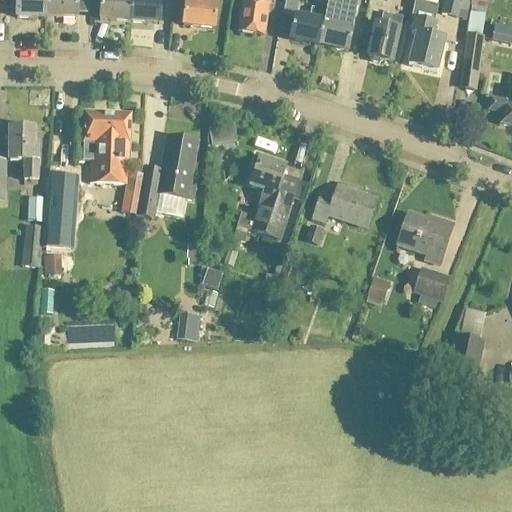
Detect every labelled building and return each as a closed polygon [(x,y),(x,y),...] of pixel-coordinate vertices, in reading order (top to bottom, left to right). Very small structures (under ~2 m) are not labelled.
[(47,0),(15,0),(16,18),(47,18),(47,0)] [(47,0),(47,18),(78,18),(78,0),(47,0)] [(101,0),(100,21),(130,23),(131,0),(101,0)] [(161,1),(142,0),(131,0),(130,23),(160,25),(161,1)] [(185,0),(182,26),(214,31),(217,0),(185,0)] [(270,0),(258,0),(258,6),(242,4),(238,33),(263,37),(267,8),(270,8),(270,0)] [(295,19),(290,42),(318,47),(328,0),(317,0),(315,11),(311,10),(309,22),(295,19)] [(328,0),(318,47),(348,53),(352,30),(357,6),(339,2),(339,0),(328,0)] [(464,20),(468,0),(443,0),(441,15),(464,20)] [(416,36),(409,67),(437,74),(445,41),(432,38),(435,24),(434,24),(438,7),(415,2),(411,21),(414,22),(411,35),(416,36)] [(380,25),(375,24),(368,59),(370,63),(379,65),(382,62),(392,64),(402,20),(382,16),(380,25)] [(479,69),(483,39),(466,37),(462,66),(479,69)] [(491,100),(488,113),(504,116),(502,126),(511,127),(511,74),(511,75),(506,103),(491,100)] [(83,115),(82,162),(91,162),(91,185),(128,186),(129,115),(83,115)] [(40,140),(35,140),(35,129),(10,128),(10,160),(24,160),(24,180),(38,180),(38,161),(40,161),(40,140)] [(204,131),(208,155),(223,152),(219,128),(204,131)] [(144,170),(136,219),(152,222),(157,197),(185,202),(185,201),(192,202),(195,189),(187,188),(195,144),(167,139),(161,173),(144,170)] [(299,182),(283,177),(285,170),(272,166),(274,160),(254,154),(251,165),(252,165),(252,164),(256,169),(249,189),(263,193),(255,220),(241,216),(237,229),(279,242),(292,202),(300,205),(306,187),(298,184),(299,182)] [(72,250),(77,182),(49,179),(44,248),(72,250)] [(318,201),(311,223),(325,228),(327,221),(365,233),(376,199),(338,187),(332,206),(318,201)] [(22,203),(22,225),(36,225),(37,203),(22,203)] [(435,223),(408,214),(397,247),(427,257),(425,261),(440,266),(454,226),(436,220),(435,223)] [(318,248),(323,232),(309,228),(304,244),(318,248)] [(40,270),(43,231),(25,229),(21,269),(40,270)] [(199,247),(187,246),(186,261),(188,261),(187,267),(198,268),(199,247)] [(292,290),(298,271),(283,266),(277,286),(292,290)] [(450,280),(422,271),(414,293),(442,303),(450,280)] [(388,285),(373,280),(367,298),(382,303),(388,285)] [(455,329),(471,334),(478,315),(461,310),(455,329)] [(196,344),(200,318),(180,315),(176,341),(196,344)] [(457,341),(452,371),(476,375),(481,345),(457,341)] [(488,375),(485,387),(501,391),(504,380),(488,375)]
